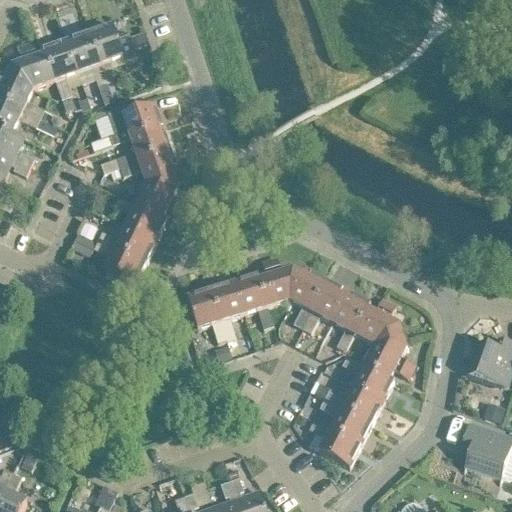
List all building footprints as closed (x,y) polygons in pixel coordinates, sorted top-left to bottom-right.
[(113,32),(90,40),(108,90),(117,87),(111,68),(124,64),(126,68),(138,63),(130,40),(118,45),(113,32)] [(149,51),(144,39),(131,43),(136,56),(149,51)] [(108,90),(90,40),(67,48),(79,80),(92,75),(99,94),(108,90)] [(79,80),(67,48),(44,56),(46,62),(47,61),(56,88),(63,107),(72,103),(65,85),(79,80)] [(47,61),(46,62),(32,67),(30,60),(36,58),(33,49),(18,55),(24,70),(13,74),(8,83),(8,84),(34,96),(56,88),(47,61)] [(28,109),(34,96),(8,84),(8,83),(3,81),(0,87),(0,106),(41,126),(45,117),(28,109)] [(103,105),(112,101),(108,90),(99,94),(103,105)] [(87,105),(79,108),(83,119),(91,116),(87,105)] [(41,126),(0,106),(0,133),(13,139),(19,126),(37,135),(41,126)] [(92,149),(95,159),(132,146),(164,135),(156,111),(137,118),(134,111),(108,120),(115,141),(92,149)] [(45,117),(41,126),(52,132),(53,131),(57,123),(45,117)] [(52,132),(41,126),(37,135),(51,142),(56,133),(53,131),(52,132)] [(24,144),(13,139),(0,133),(0,160),(31,175),(35,166),(23,160),(21,164),(16,161),(24,144)] [(172,158),(164,135),(132,146),(136,159),(101,171),(105,180),(111,178),(121,175),(172,158)] [(89,161),(88,155),(76,159),(78,165),(89,161)] [(180,181),(172,158),(121,175),(124,183),(124,184),(143,178),(148,191),(175,183),(180,181)] [(31,175),(0,160),(0,187),(3,188),(11,172),(16,174),(14,178),(27,184),(31,175)] [(114,186),(124,183),(121,175),(111,178),(114,186)] [(178,193),(175,183),(148,191),(137,213),(163,224),(169,211),(176,214),(173,220),(181,224),(188,210),(173,203),(178,193)] [(0,207),(0,194),(3,188),(0,187),(0,214),(10,219),(14,210),(2,204),(0,207)] [(169,227),(163,224),(137,213),(120,204),(115,213),(133,222),(127,234),(158,249),(169,227)] [(147,271),(158,249),(127,234),(121,247),(103,239),(99,248),(147,271)] [(78,242),(72,254),(90,263),(96,250),(78,242)] [(147,271),(99,248),(94,257),(112,265),(106,278),(136,293),(147,271)] [(304,282),(303,282),(294,277),(283,280),(278,265),(263,270),(266,278),(272,276),(274,283),(260,287),(268,314),(291,307),(304,282)] [(303,336),(328,289),(306,277),(303,282),(304,282),(291,307),(303,314),(294,331),(303,336)] [(260,287),(259,282),(235,289),(245,322),(259,317),(265,336),(274,333),(268,314),(260,287)] [(0,304),(2,305),(8,293),(6,292),(0,289),(0,304)] [(245,322),(235,289),(212,297),(228,348),(237,345),(232,326),(245,322)] [(334,330),(349,300),(328,289),(303,336),(312,340),(321,323),(334,330)] [(228,348),(212,297),(188,304),(198,336),(213,332),(218,351),(228,348)] [(368,316),(369,316),(371,311),(349,300),(334,330),(346,336),(337,354),(346,358),(355,341),(368,316)] [(383,306),(379,314),(385,317),(381,323),(369,316),(368,316),(355,341),(376,352),(403,344),(400,333),(390,327),(397,314),(383,306)] [(401,365),(407,355),(403,344),(376,352),(365,372),(391,385),(397,373),(403,376),(400,382),(408,386),(415,372),(401,365)] [(508,395),(511,382),(511,350),(499,346),(496,355),(479,349),(467,381),(508,395)] [(232,365),(227,352),(217,355),(221,369),(232,365)] [(390,386),(391,385),(365,372),(348,363),(343,372),(361,381),(354,395),(384,410),(395,388),(390,386)] [(321,391),(315,402),(325,407),(330,398),(331,396),(321,391)] [(373,432),(384,410),(354,395),(347,407),(330,398),(325,407),(373,432)] [(373,432),(325,407),(321,416),(338,425),(332,437),(362,453),(373,432)] [(504,417),(489,411),(485,425),(500,431),(504,417)] [(362,453),(332,437),(314,428),(309,437),(327,446),(320,459),(350,475),(362,453)] [(511,455),(511,444),(470,430),(462,453),(471,456),(465,474),(502,486),(511,455)] [(19,472),(24,461),(14,457),(9,467),(19,472)] [(37,468),(27,463),(22,474),(32,478),(37,468)] [(0,510),(15,481),(5,476),(1,483),(0,482),(0,510)] [(14,502),(23,484),(15,481),(0,510),(0,511),(25,511),(27,509),(14,502)] [(264,511),(260,499),(255,501),(243,505),(241,500),(244,498),(240,485),(231,488),(239,511),(264,511)] [(239,511),(231,488),(221,491),(226,505),(229,503),(231,509),(221,511),(239,511)] [(104,511),(111,511),(117,498),(104,493),(97,509),(104,511)] [(197,511),(194,500),(185,504),(187,511),(197,511)]
